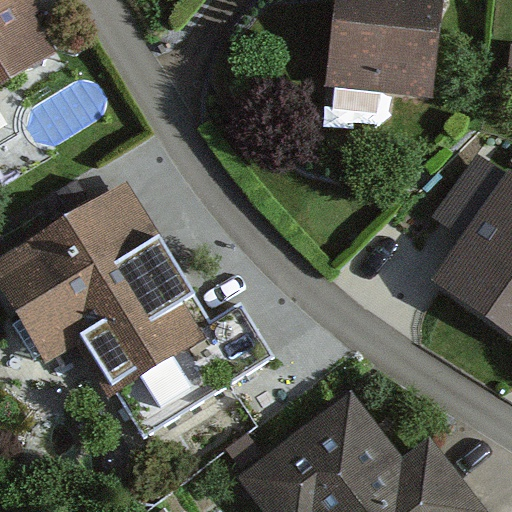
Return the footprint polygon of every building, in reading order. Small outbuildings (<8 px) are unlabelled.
[(0,0),(0,91),(64,53),(31,0),(0,0)] [(350,0),(343,89),(450,97),(458,0),(350,0)] [(511,176),(486,160),(447,219),(476,238),(446,284),(511,326),(511,176)] [(124,203),(0,275),(55,368),(90,349),(119,399),(208,347),(124,203)] [(369,405),(257,490),(273,511),(497,511),(444,441),(414,464),(369,405)] [(255,429),(226,451),(244,476),(273,454),(255,429)]
